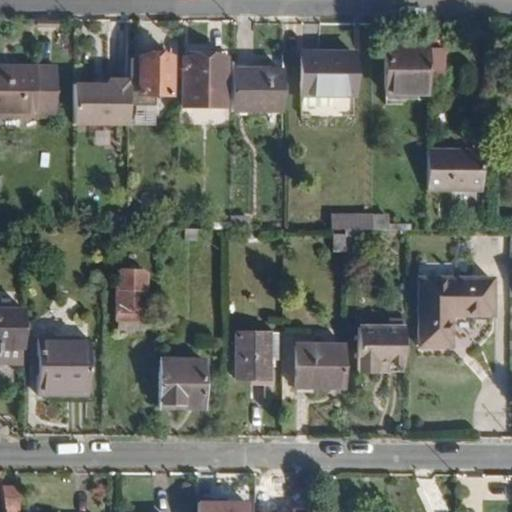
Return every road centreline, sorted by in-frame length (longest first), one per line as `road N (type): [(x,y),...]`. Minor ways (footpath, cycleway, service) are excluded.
road 1 (residential): [(511,459),(0,457)]
road 2 (residential): [(511,1),(256,0)]
